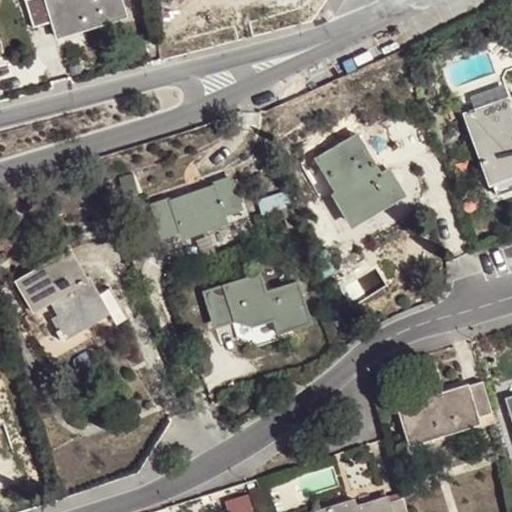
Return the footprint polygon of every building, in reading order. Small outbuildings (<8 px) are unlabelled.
[(49,25),(53,33),(83,23),(85,30),(123,18),(116,0),(30,0),(26,1),(35,29),(49,25)] [(83,23),(53,33),(55,39),(85,30),(83,23)] [(511,100),(508,86),(468,97),(476,123),(473,124),(491,185),(494,184),(499,197),(511,192),(511,100)] [(356,132),(317,156),(353,215),(397,188),(385,169),(380,172),(356,132)] [(171,201),(154,207),(164,235),(180,229),(182,233),(225,217),(225,213),(241,207),(232,179),(214,184),(215,188),(193,196),(172,204),(171,201)] [(72,256),(19,285),(34,314),(22,320),(50,368),(128,323),(111,290),(99,296),(91,281),(86,283),(72,256)] [(262,274),(205,293),(216,323),(236,316),(237,321),(255,325),(276,319),(281,332),(297,327),(313,321),(300,280),(268,291),(262,274)] [(494,412),(484,380),(458,388),(432,396),(430,390),(398,401),(412,443),(480,422),(479,417),(494,412)] [(321,511),(408,511),(404,497),(389,502),(388,497),(351,509),(349,503),(333,508),(321,511)]
